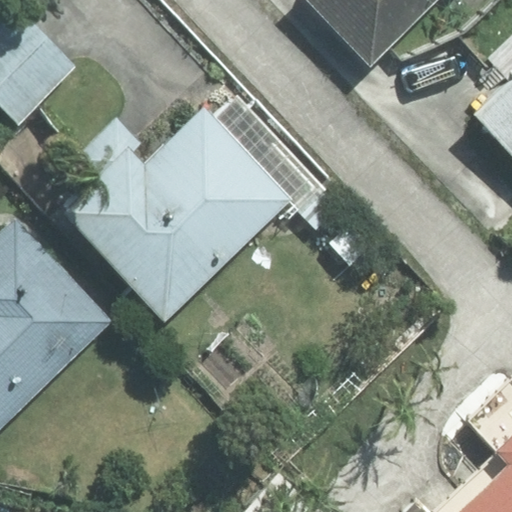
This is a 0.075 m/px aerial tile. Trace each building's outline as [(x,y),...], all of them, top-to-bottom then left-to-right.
[(311,0),(371,61),(433,0),(311,0)] [(11,2),(0,13),(0,102),(20,122),(76,67),(11,2)] [(511,35),(486,59),(509,84),(476,114),(511,153),(511,35)] [(213,120),(203,110),(144,166),(130,151),(139,143),(116,119),(75,159),(94,179),(61,210),(165,317),(312,177),(236,99),(213,120)] [(0,422),(106,321),(14,225),(0,238),(0,422)] [(496,452),(431,511),(511,511),(511,379),(467,421),(496,452)]
